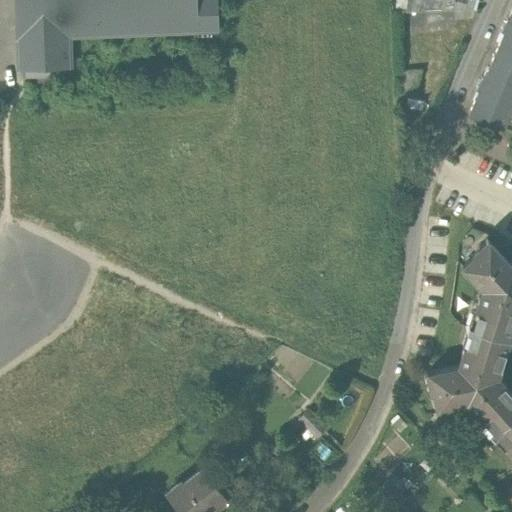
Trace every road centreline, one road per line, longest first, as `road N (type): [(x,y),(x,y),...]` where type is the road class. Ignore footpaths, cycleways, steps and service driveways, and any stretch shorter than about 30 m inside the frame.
road 1 (residential): [(319,511),(359,456),(404,350),(443,118)]
road 2 (track): [(20,292),(4,220),(6,112),(22,85),(1,62)]
road 3 (residential): [(443,118),(494,0)]
